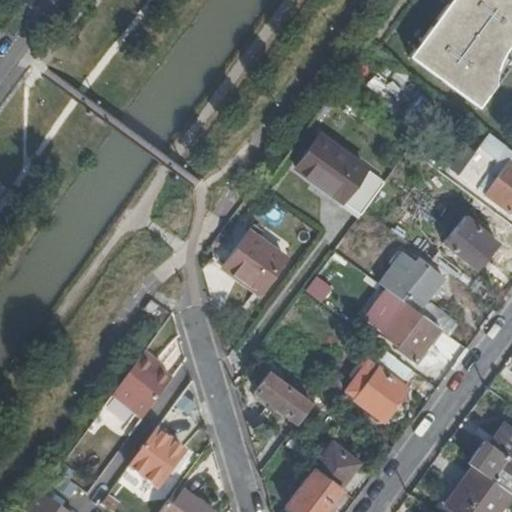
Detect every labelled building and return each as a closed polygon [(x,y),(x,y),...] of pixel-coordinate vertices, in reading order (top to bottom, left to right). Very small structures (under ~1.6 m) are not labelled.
[(511,0),(451,0),(409,57),(478,109),(499,82),(501,66),(508,50),(511,44),(511,0)] [(0,29),(10,16),(0,8),(0,29)] [(501,66),(499,82),(511,64),(511,44),(508,50),(501,66)] [(334,103),(328,98),(306,128),(313,133),(334,103)] [(511,152),(488,135),(477,150),(482,153),(472,167),(486,178),(480,186),(486,191),(484,194),(509,212),(511,207),(511,152)] [(364,211),(380,190),(314,141),(295,168),(360,216),(364,211)] [(445,202),(424,222),(438,236),(459,216),(445,202)] [(483,259),(496,243),(465,218),(444,243),(471,266),(479,256),(483,259)] [(255,228),(249,237),(259,244),(265,236),(255,228)] [(249,237),(225,270),(261,296),(285,262),(259,244),(249,237)] [(401,255),(378,284),(404,303),(417,313),(443,279),(419,260),(415,265),(401,255)] [(261,296),(225,270),(222,274),(258,300),(261,296)] [(161,326),(167,317),(150,303),(143,312),(161,326)] [(439,329),(426,320),(417,313),(404,303),(381,335),(396,348),(395,350),(413,363),(439,329)] [(439,329),(446,334),(454,323),(434,309),(426,320),(439,329)] [(383,420),(417,375),(374,342),(358,364),(363,367),(345,391),(355,398),(354,399),(383,420)] [(145,358),(112,399),(141,422),(174,382),(145,358)] [(268,375),(256,393),(256,399),(266,406),(269,402),(303,428),(325,400),(297,380),(290,390),(281,384),(284,379),(280,377),(277,381),(268,375)] [(297,380),(293,376),(285,387),(290,390),(297,380)] [(478,472),(510,495),(511,492),(511,434),(501,426),(487,448),(482,445),(468,464),(472,468),(478,472)] [(158,489),(184,452),(155,432),(129,468),(158,489)] [(285,508),(290,511),(327,511),(342,492),(339,490),(358,465),(331,446),(285,508)] [(472,468),(465,478),(471,481),(478,472),(472,468)] [(452,511),(504,511),(511,502),(511,496),(510,495),(478,472),(471,481),(465,478),(445,506),(452,511)] [(206,511),(176,490),(160,511),(206,511)] [(56,511),(40,500),(31,511),(56,511)]
